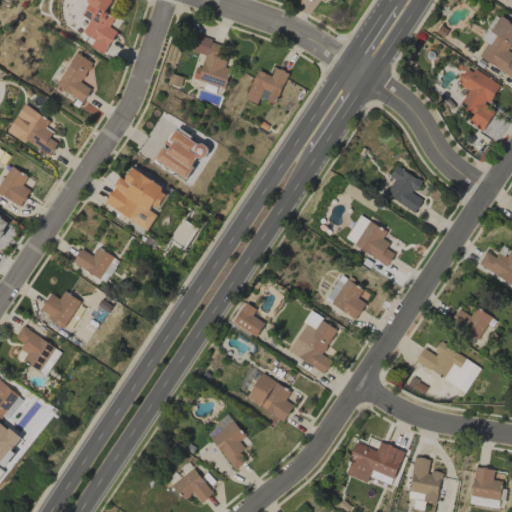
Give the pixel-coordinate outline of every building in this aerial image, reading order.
[(116,30),(109,27),(114,17),(106,13),(112,0),(88,0),(81,15),(88,19),(81,33),(93,39),(89,46),(104,54),(116,30)] [(478,56),(511,78),(511,76),(511,23),(498,14),(481,39),(486,43),(478,56)] [(224,88),(230,68),(223,66),(227,55),(220,53),(223,43),(195,35),(190,50),(204,54),(201,67),(196,66),(192,79),(224,88)] [(55,85),(82,102),(91,88),(80,82),(92,62),(75,52),(55,85)] [(498,85),(467,66),(457,83),(467,89),(458,105),(472,114),(468,122),(482,130),(494,111),(486,105),(498,85)] [(270,75),(256,69),(244,98),(256,103),(259,97),(274,103),(287,72),(274,67),(270,75)] [(6,129),(48,156),(57,143),(48,138),(52,132),(45,127),(49,120),(23,103),(6,129)] [(0,183),(0,193),(20,206),(30,190),(22,185),(27,176),(10,165),(0,183)] [(422,199),(413,193),(421,181),(395,165),(388,175),(394,179),(385,193),(415,211),(422,199)] [(104,202),(147,229),(156,214),(152,212),(166,189),(131,167),(124,180),(120,177),(104,202)] [(386,231),(358,215),(344,240),(387,264),(394,253),(385,248),(389,242),(382,238),(386,231)] [(105,282),(119,260),(97,247),(92,255),(80,248),(72,262),(105,282)] [(485,251),(477,265),(511,284),(511,252),(509,250),(505,256),(497,252),(495,257),(485,251)] [(324,299),(329,302),(345,278),(340,274),(324,299)] [(355,318),(365,303),(357,298),(362,289),(345,279),(330,304),(355,318)] [(50,293),(39,312),(64,327),(80,300),(63,291),(59,298),(50,293)] [(251,315),(255,308),(244,302),(232,323),(256,337),(264,323),(251,315)] [(490,314),(474,307),(471,315),(456,309),(450,324),(480,338),(490,314)] [(314,328),(321,316),(309,310),(303,321),(314,328)] [(288,352),(324,373),(332,360),(321,354),(336,329),(320,319),(314,329),(305,324),(288,352)] [(15,337),(23,343),(19,349),(29,354),(24,362),(46,375),(61,350),(21,326),(15,337)] [(480,367),(439,342),(432,354),(423,348),(414,361),(465,392),(480,367)] [(290,391),(261,372),(245,397),(283,421),(293,405),(285,400),(290,391)] [(0,424),(21,398),(0,380),(0,424)] [(245,461),(239,451),(244,448),(239,440),(244,437),(233,421),(211,435),(232,469),(245,461)] [(344,474),(366,483),(368,476),(390,484),(403,451),(379,441),(376,450),(356,442),(344,474)] [(499,499),(501,480),(492,479),(494,469),(474,466),(470,496),(499,499)] [(192,492),(200,503),(213,492),(192,467),(171,484),(184,499),(192,492)]
